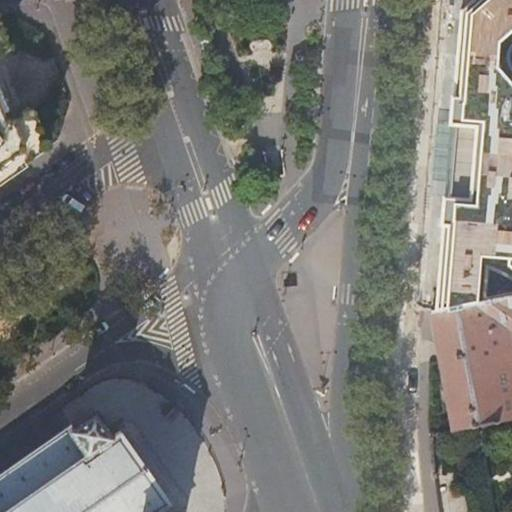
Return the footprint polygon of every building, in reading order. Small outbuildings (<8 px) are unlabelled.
[(456,61),(453,97),(452,97),(443,209),(441,226),(442,226),(435,311),(478,303),(481,258),(509,260),(508,267),(511,270),(511,0),(473,0),(460,11),(456,61)] [(268,46),(268,48),(266,48),(266,50),(268,52),(270,50),(271,47),(270,43),(266,40),(263,40),(257,40),(253,42),(249,45),(249,49),(249,52),(251,53),(255,53),(255,50),(254,49),(252,48),(254,45),(258,44),(258,46),(260,48),(262,47),(263,45),(263,43),(265,43),(268,45),(268,46)] [(0,41),(0,180),(16,170),(39,154),(28,123),(11,124),(8,117),(1,119),(0,115),(0,50),(2,48),(0,41)] [(511,296),(478,303),(435,311),(431,312),(431,314),(440,360),(447,393),(454,431),(474,427),(511,419),(511,348),(508,330),(511,328),(511,296)] [(0,511),(165,511),(165,510),(171,506),(120,434),(114,438),(97,414),(76,430),(72,427),(0,477),(0,511)] [(511,419),(474,427),(478,447),(511,440),(511,419)]
